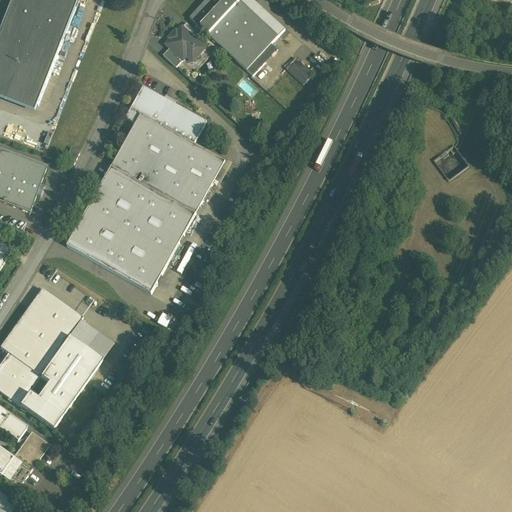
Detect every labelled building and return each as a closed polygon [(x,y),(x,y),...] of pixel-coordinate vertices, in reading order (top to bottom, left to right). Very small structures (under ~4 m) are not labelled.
[(0,0),(0,64),(20,73),(34,36),(62,47),(79,0),(0,0)] [(261,23),(236,0),(208,0),(190,19),(247,73),(272,46),(278,39),(271,33),(271,27),(267,27),(263,23),(261,23)] [(285,32),(251,0),(236,0),(261,23),(263,23),(267,27),(271,27),(271,33),(278,39),(285,32)] [(205,50),(182,28),(165,46),(170,50),(183,62),(187,58),(192,64),(205,50)] [(34,36),(20,73),(0,64),(0,100),(35,115),(62,47),(34,36)] [(272,46),(247,73),(253,78),(278,51),(272,46)] [(183,62),(170,50),(163,57),(176,69),(183,62)] [(285,71),(303,87),(313,75),(295,59),(285,71)] [(262,87),(247,73),(243,77),(258,91),(262,87)] [(266,83),(258,76),(255,80),(262,87),(266,83)] [(207,124),(143,88),(125,120),(136,126),(111,170),(196,217),(225,164),(194,146),(207,124)] [(71,149),(64,163),(73,168),(80,154),(71,149)] [(47,168),(0,150),(0,203),(30,214),(37,196),(40,197),(43,187),(40,186),(47,168)] [(196,217),(111,170),(67,248),(151,296),(196,217)] [(0,271),(10,256),(0,249),(0,271)] [(42,290),(0,348),(0,349),(8,355),(0,366),(0,393),(20,408),(29,395),(40,379),(69,339),(80,322),(81,323),(83,320),(42,290)] [(81,323),(80,322),(69,339),(102,362),(113,346),(81,323)] [(102,362),(69,339),(40,379),(48,385),(37,401),(62,419),(102,363),(102,362)] [(37,401),(29,395),(20,408),(53,431),(62,419),(37,401)] [(8,418),(0,411),(0,478),(12,461),(0,452),(0,428),(8,418)] [(8,418),(0,428),(0,432),(17,444),(25,432),(26,433),(27,431),(8,418)] [(31,434),(12,461),(0,478),(18,491),(49,447),(31,434)] [(0,511),(8,511),(13,505),(0,495),(0,511)]
